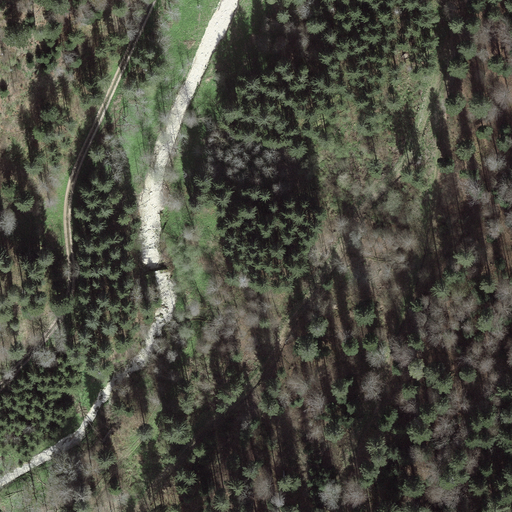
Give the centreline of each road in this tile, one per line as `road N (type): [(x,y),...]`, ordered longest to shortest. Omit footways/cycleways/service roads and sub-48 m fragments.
road 1 (track): [(137,511),(272,359),(362,213),(405,161),(448,40)]
road 2 (track): [(450,0),(422,262),(341,511)]
road 3 (track): [(0,387),(70,299),(72,181),(153,0)]
